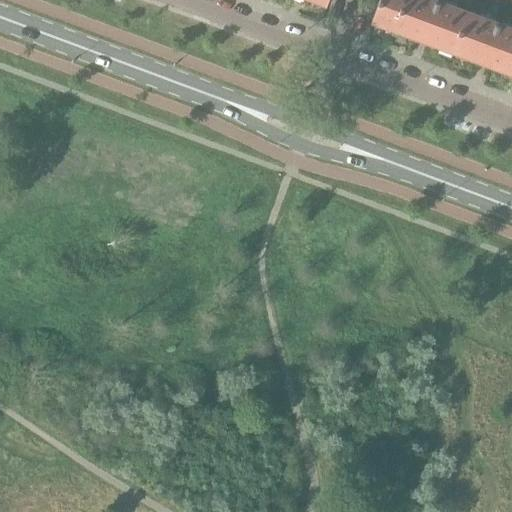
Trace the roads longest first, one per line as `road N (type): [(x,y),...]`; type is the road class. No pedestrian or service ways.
road 1 (secondary): [(511,204),(0,18)]
road 2 (residential): [(511,122),(332,55)]
road 3 (residential): [(332,55),(185,0)]
